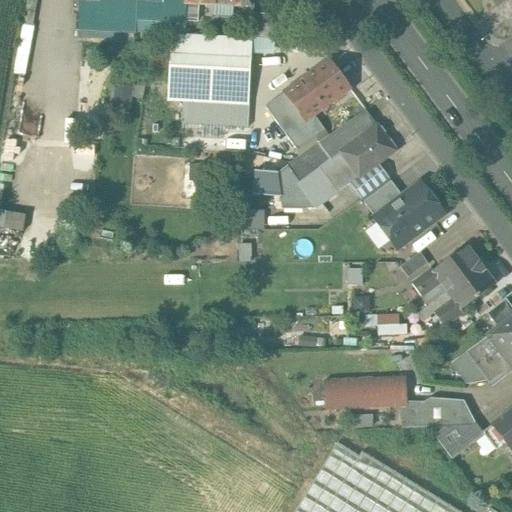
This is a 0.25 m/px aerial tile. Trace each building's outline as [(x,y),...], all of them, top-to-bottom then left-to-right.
[(36,0),(27,0),(23,25),(33,26),(36,0)] [(79,0),(78,31),(135,34),(135,33),(171,35),(172,23),(185,24),(187,4),(185,4),(185,0),(79,0)] [(185,0),(185,4),(187,4),(242,7),(242,8),(253,8),(253,0),(185,0)] [(274,15),(250,13),(249,39),(251,39),(273,41),(274,15)] [(203,37),(171,35),(167,102),(183,103),(199,104),(203,37)] [(249,39),(203,37),(199,104),(248,106),(249,92),(248,91),(250,61),(250,51),(251,39),(249,39)] [(273,41),(251,39),(250,51),(274,52),(279,52),(279,41),(273,41)] [(274,62),(274,52),(250,51),(250,61),(274,62)] [(326,61),(285,91),(283,92),(284,93),(285,93),(305,121),(306,123),(308,122),(307,121),(314,117),(349,91),(350,90),(349,89),(329,61),(328,60),(326,61)] [(111,83),(107,112),(129,115),(133,87),(111,83)] [(305,121),(285,93),(284,93),(265,107),(287,136),(306,123),(305,121)] [(249,106),(248,106),(199,104),(183,103),(182,124),(248,127),(249,106)] [(249,106),(248,127),(262,128),(263,107),(249,106)] [(366,112),(319,145),(288,167),(300,184),(298,185),(316,209),(358,178),(340,153),(377,126),(366,112)] [(324,130),(314,117),(307,121),(308,122),(306,123),(287,136),(297,149),(324,130)] [(377,126),(340,153),(358,178),(359,178),(395,151),(377,126)] [(288,167),(287,166),(277,174),(282,210),(306,210),(307,209),(316,209),(298,185),(300,184),(288,167)] [(415,177),(390,196),(413,228),(438,209),(415,177)] [(390,196),(367,213),(368,213),(390,244),(391,244),(413,228),(390,196)] [(0,210),(0,209),(0,227),(24,231),(27,213),(0,210)] [(390,244),(368,213),(367,213),(358,220),(380,251),(390,244)] [(433,272),(432,273),(446,292),(481,265),(467,246),(433,272)] [(420,253),(400,268),(408,278),(427,263),(420,253)] [(446,292),(445,293),(446,295),(448,294),(452,300),(460,311),(461,310),(495,284),(482,266),(446,292)] [(360,268),(345,268),(345,286),(360,286),(360,268)] [(430,268),(411,283),(428,305),(445,293),(446,292),(432,273),(433,272),(430,268)] [(445,293),(429,305),(434,313),(452,300),(448,294),(446,295),(445,293)] [(511,307),(506,299),(486,314),(498,329),(511,318),(511,307)] [(452,300),(434,313),(445,327),(463,313),(461,310),(460,311),(452,300)] [(396,314),(359,315),(359,327),(397,326),(396,314)] [(511,318),(498,329),(487,337),(465,353),(486,382),(489,384),(511,368),(511,369),(511,318)] [(465,353),(452,363),(468,385),(486,382),(465,353)] [(404,377),(324,381),(325,411),(406,407),(404,377)] [(431,399),(425,404),(427,427),(471,425),(475,423),(463,401),(431,399)] [(511,425),(505,416),(491,426),(511,453),(511,425)] [(471,425),(427,427),(451,458),(482,433),(475,423),(471,425)] [(357,456),(336,442),(293,511),(459,511),(360,451),(357,456)]
